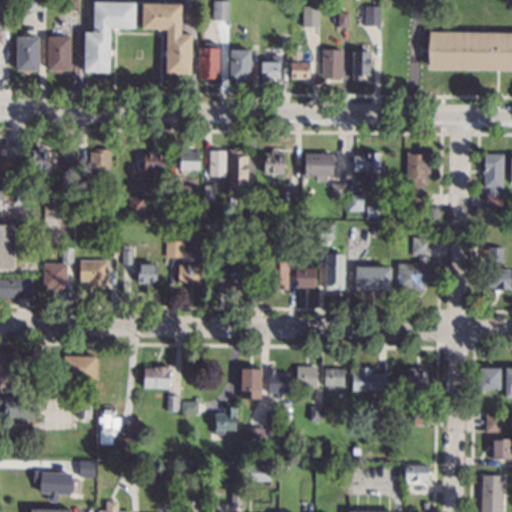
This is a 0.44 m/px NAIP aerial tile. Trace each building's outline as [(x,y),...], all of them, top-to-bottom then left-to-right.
[(44,0),(45,11),(27,11),(26,0),(44,0)] [(76,0),(76,10),(58,11),(57,0),(76,0)] [(117,0),(117,2),(134,2),(133,29),(116,28),(116,30),(111,30),(111,28),(109,28),(108,50),(111,50),(111,56),(108,56),(108,72),(82,71),(83,32),(92,32),(92,2),(112,2),(112,0),(117,0)] [(228,20),(212,20),(212,1),(228,1),(228,20)] [(165,4),(180,4),(180,34),(191,34),(190,52),(192,52),(192,57),(190,57),(190,74),(165,74),(166,57),(163,57),(163,50),(166,50),(166,29),(162,29),(162,31),(158,31),(158,29),(141,29),(142,4),(159,4),(159,2),(165,2),(165,4)] [(378,6),(380,6),(380,27),(364,26),(364,6),(367,6),(367,3),(378,3),(378,6)] [(319,27),(302,27),(302,6),(319,7),(319,27)] [(347,28),(337,28),(337,13),(347,13),(347,28)] [(511,70),(428,70),(429,32),(511,32),(511,70)] [(289,49),(280,49),(280,34),(290,34),(289,49)] [(26,37),(37,37),(38,71),(29,71),(29,73),(22,73),(22,71),(15,71),(15,37),(20,37),(20,35),(26,35),(26,37)] [(57,37),(69,36),(69,71),(60,71),(60,73),(54,73),(54,71),(46,71),(46,37),(51,37),(51,35),(57,35),(57,37)] [(218,48),(218,79),(198,78),(198,48),(204,48),(204,44),(218,44),(218,48)] [(341,77),(332,77),(332,79),(322,79),(322,49),(341,49),(341,77)] [(250,61),(251,61),(251,66),(250,66),(250,79),(248,79),(248,80),(231,80),(231,79),(229,79),(230,50),(250,50),(250,61)] [(301,62),(309,62),(309,79),(290,79),(290,51),(301,51),(301,62)] [(369,75),(361,75),(361,80),(352,80),(352,76),(352,52),(370,52),(369,75)] [(281,63),(279,63),(279,78),(261,78),(261,62),(272,62),(272,55),(281,55),(281,63)] [(22,158),(5,158),(5,141),(6,141),(22,141),(22,158)] [(41,151),(46,151),(46,175),(36,175),(36,170),(28,170),(28,151),(33,151),(33,149),(41,149),(41,151)] [(109,175),(88,175),(88,152),(93,152),(93,149),(109,149),(109,175)] [(238,155),(247,156),(246,190),(228,190),(228,149),(238,149),(238,155)] [(225,176),(208,176),(208,150),(225,150),(225,176)] [(276,153),(283,153),(283,174),(263,173),(263,153),(270,153),(270,150),(276,150),(276,153)] [(72,169),(57,169),(57,151),(72,151),(72,169)] [(157,153),(163,153),(163,170),(142,169),(142,162),(142,158),(144,158),(144,152),(151,153),(151,151),(157,151),(157,153)] [(199,171),(179,171),(179,151),(199,151),(199,171)] [(427,166),(429,166),(429,174),(426,174),(426,186),(420,186),(420,191),(426,191),(426,207),(410,206),(410,191),(411,191),(411,186),(405,186),(405,152),(427,152),(427,166)] [(332,175),(326,175),(326,181),(315,181),(315,175),(304,175),(304,153),(332,153),(332,175)] [(379,173),(353,172),(353,155),(366,155),(366,153),(379,154),(379,173)] [(503,188),(498,188),(498,193),(501,193),(501,207),(485,207),(485,193),(488,193),(488,187),(482,187),(482,174),(482,169),(484,169),(484,153),(503,154),(503,188)] [(85,178),(85,193),(74,193),(74,177),(85,178)] [(15,187),(0,187),(0,178),(15,178),(15,187)] [(345,199),(330,199),(330,183),(345,183),(345,199)] [(183,202),(167,201),(167,185),(183,185),(183,202)] [(213,201),(203,201),(203,185),(214,186),(213,201)] [(298,201),(290,201),(290,187),(298,187),(298,201)] [(31,197),(29,197),(29,204),(15,203),(15,190),(31,190),(31,197)] [(362,216),(347,216),(347,194),(348,194),(362,194),(362,216)] [(253,210),(244,210),(244,196),(253,196),(253,210)] [(143,214),(128,214),(128,197),(143,197),(143,214)] [(379,217),(365,217),(365,206),(378,206),(379,217)] [(227,237),(213,236),(213,221),(227,221),(227,237)] [(271,239),(255,239),(255,221),(271,221),(271,239)] [(333,237),(331,237),(331,240),(318,240),(318,222),(333,223),(333,237)] [(12,268),(0,268),(0,224),(12,224),(12,268)] [(299,253),(290,253),(290,237),(299,238),(299,253)] [(430,238),(429,256),(425,256),(425,263),(430,263),(429,285),(422,285),(421,290),(395,289),(396,263),(417,263),(418,256),(410,256),(411,237),(430,238)] [(117,254),(105,254),(105,238),(117,238),(117,254)] [(182,257),(165,257),(165,241),(183,241),(182,257)] [(127,250),(131,250),(131,264),(122,264),(123,244),(128,244),(127,250)] [(503,248),(502,262),(488,261),(488,247),(503,248)] [(72,248),(71,262),(60,262),(61,248),(72,248)] [(343,290),(324,290),(325,254),(344,254),(343,290)] [(288,289),(277,289),(277,285),(268,285),(268,259),(288,259),(288,289)] [(106,285),(87,285),(87,282),(78,282),(78,260),(106,260),(106,285)] [(235,263),(251,263),(251,282),(244,282),(244,284),(242,284),(242,287),(237,287),(237,284),(235,284),(236,281),(229,281),(229,261),(235,261),(235,263)] [(66,263),(65,292),(50,291),(51,288),(41,288),(42,262),(66,263)] [(151,264),(156,264),(155,283),(149,283),(149,286),(143,285),(143,283),(137,283),(137,264),(145,264),(145,262),(151,262),(151,264)] [(203,284),(178,284),(178,264),(203,265),(203,284)] [(303,267),(315,267),(314,287),(295,287),(295,266),(304,266),(303,267)] [(390,290),(355,290),(355,267),(390,267),(390,290)] [(509,289),(492,289),(492,287),(486,287),(486,286),(484,284),(484,280),(486,279),(486,268),(510,269),(509,289)] [(31,298),(0,298),(0,279),(7,279),(7,278),(31,278),(31,298)] [(18,392),(0,391),(0,351),(19,351),(18,392)] [(95,380),(93,380),(93,382),(88,382),(88,380),(62,379),(63,355),(95,356),(95,380)] [(168,368),(169,368),(169,388),(143,388),(143,367),(154,367),(154,366),(168,366),(168,368)] [(260,398),(240,398),(240,368),(253,368),(253,366),(260,366),(260,398)] [(315,387),(296,387),(296,366),(316,366),(315,387)] [(273,373),(289,373),(288,393),(280,393),(280,398),(275,398),(275,393),(267,393),(267,368),(273,368),(273,373)] [(343,386),(323,385),(324,368),(343,368),(343,386)] [(370,373),(385,373),(385,391),(351,390),(351,372),(360,372),(360,368),(370,368),(370,373)] [(426,390),(407,390),(407,368),(427,368),(426,390)] [(499,389),(479,389),(479,368),(499,368),(499,389)] [(177,396),(177,411),(166,411),(166,395),(177,396)] [(33,403),(39,403),(38,418),(3,417),(3,407),(0,406),(0,397),(33,398),(33,403)] [(91,399),(90,419),(75,418),(76,399),(91,399)] [(197,414),(181,414),(181,401),(197,401),(197,414)] [(319,421),(309,421),(309,405),(319,405),(319,421)] [(235,430),(222,430),(222,434),(214,434),(214,413),(222,413),(222,407),(235,407),(235,430)] [(114,416),(119,417),(119,426),(117,426),(117,430),(114,429),(114,436),(112,436),(112,445),(97,444),(98,434),(96,433),(97,409),(114,410),(114,416)] [(429,410),(429,425),(413,424),(413,410),(429,410)] [(276,427),(265,427),(265,411),(276,411),(276,427)] [(500,432),(484,431),(485,413),(500,413),(500,432)] [(263,443),(246,443),(246,428),(263,428),(263,443)] [(131,457),(116,457),(116,438),(129,438),(131,438),(131,457)] [(511,448),(511,458),(491,458),(491,455),(489,455),(489,451),(491,451),(491,449),(489,449),(490,446),(490,438),(511,439),(511,448)] [(94,477),(94,460),(78,460),(78,477),(94,477)] [(136,477),(118,477),(118,460),(137,460),(136,477)] [(270,481),(247,481),(248,464),(270,465),(270,481)] [(427,481),(404,480),(404,470),(401,470),(401,465),(428,465),(427,481)] [(71,474),(71,478),(80,478),(79,494),(70,493),(70,495),(57,494),(57,499),(55,501),(49,501),(47,499),(47,493),(37,492),(37,481),(32,481),(32,471),(71,474)] [(502,475),(500,511),(479,511),(481,475),(502,475)] [(241,507),(230,506),(231,492),(241,492),(241,507)] [(117,510),(129,511),(96,511),(96,510),(104,510),(104,501),(117,501),(117,510)]
